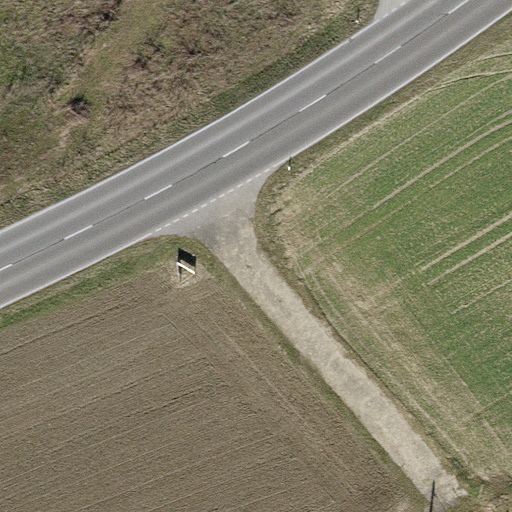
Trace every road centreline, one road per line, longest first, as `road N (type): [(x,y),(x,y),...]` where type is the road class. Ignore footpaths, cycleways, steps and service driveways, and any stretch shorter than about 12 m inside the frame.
road 1 (primary): [(0,270),(188,180),(470,0)]
road 2 (track): [(452,511),(188,180)]
